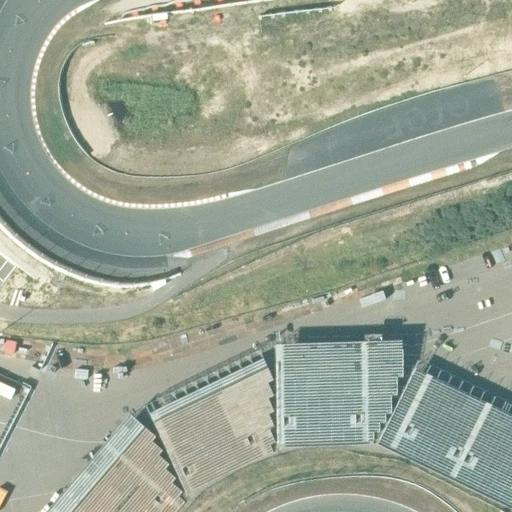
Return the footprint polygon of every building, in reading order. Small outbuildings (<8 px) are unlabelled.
[(511,266),(461,281),(456,264),(416,275),(427,312),(511,288),(511,266)] [(100,366),(101,349),(67,347),(66,364),(100,366)] [(511,400),(438,367),(433,379),(466,394),(463,401),(479,408),(476,414),(511,430),(511,400)] [(0,406),(5,409),(16,386),(6,381),(0,393),(0,406)] [(163,409),(203,393),(198,382),(146,402),(156,427),(168,422),(163,409)] [(42,434),(52,410),(31,401),(21,425),(42,434)]
